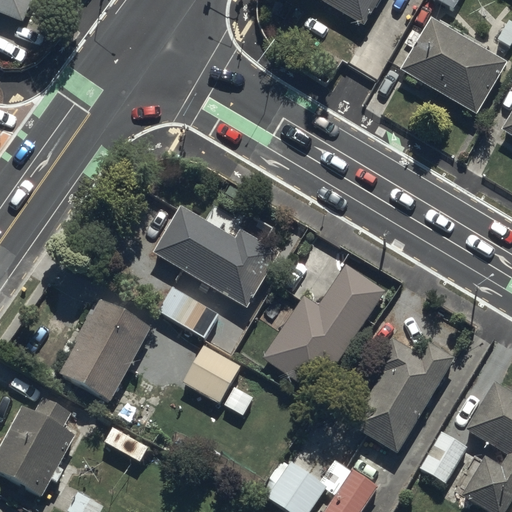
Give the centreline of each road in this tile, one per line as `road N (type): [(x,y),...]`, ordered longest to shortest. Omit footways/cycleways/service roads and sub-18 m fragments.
road 1 (secondary): [(511,270),(140,47)]
road 2 (secondary): [(86,121),(0,246)]
